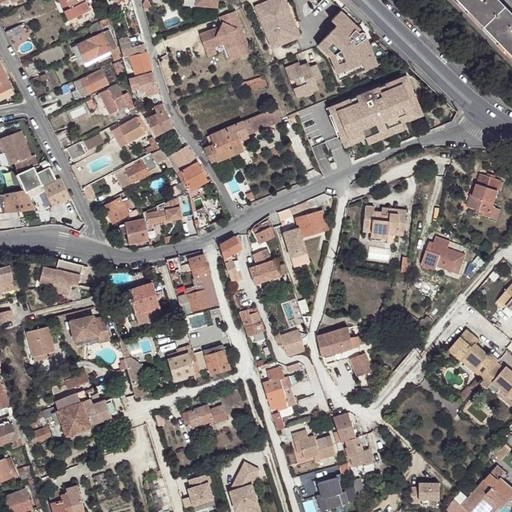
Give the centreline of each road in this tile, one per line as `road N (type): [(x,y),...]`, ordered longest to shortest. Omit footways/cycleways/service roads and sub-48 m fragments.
road 1 (residential): [(483,116),(471,128),(396,148),(238,223)]
road 2 (residential): [(136,0),(168,106),(238,223)]
road 3 (residential): [(355,0),(483,116)]
road 4 (residential): [(489,109),(371,0)]
road 5 (residential): [(34,107),(93,226),(95,249)]
road 6 (residential): [(238,223),(207,242),(133,255),(95,249)]
